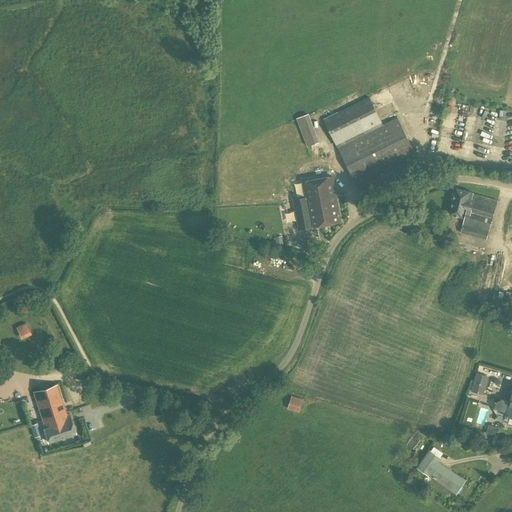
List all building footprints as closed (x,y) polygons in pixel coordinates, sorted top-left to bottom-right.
[(373,94),(370,85),(344,95),(350,110),(371,102),(368,96),(373,94)] [(392,108),(413,99),(410,93),(404,96),(400,86),(386,92),(392,108)] [(415,106),(413,99),(392,108),(398,124),(413,118),(409,108),(415,106)] [(326,108),(321,110),(323,115),(308,121),(316,141),(331,135),(327,126),(333,124),(326,108)] [(389,146),(387,140),(381,142),(389,163),(403,157),(397,143),(389,146)] [(377,151),(368,154),(374,169),(389,163),(381,142),(374,145),(377,151)] [(359,175),(374,169),(368,154),(366,148),(359,151),(361,157),(354,160),(359,175)] [(298,230),(315,226),(341,221),(332,177),(303,182),(306,197),(293,200),(298,230)] [(486,239),(497,200),(473,194),(473,193),(457,189),(450,214),(465,218),(461,233),(486,239)] [(21,339),(31,334),(26,323),(16,327),(21,339)] [(483,395),(489,376),(502,380),(504,372),(479,364),(471,391),(483,395)] [(66,415),(58,389),(35,396),(45,428),(44,429),(48,442),(75,433),(69,414),(66,415)] [(299,412),(303,399),(291,396),(288,409),(299,412)] [(511,398),(511,402),(502,399),(497,402),(495,407),(498,412),(507,414),(507,415),(511,416),(511,398)] [(32,424),(35,436),(42,435),(40,422),(32,424)] [(456,493),(464,481),(436,462),(439,458),(430,451),(420,467),(456,493)]
